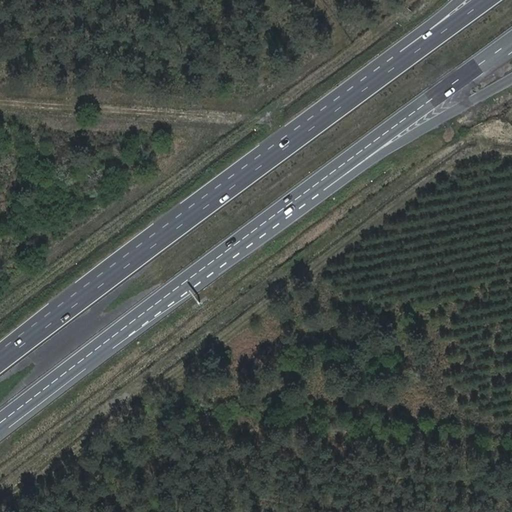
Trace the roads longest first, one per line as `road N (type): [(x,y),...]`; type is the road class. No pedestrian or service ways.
road 1 (track): [(511,154),(446,171),(191,370),(162,384),(133,384),(114,422),(0,511)]
road 2 (motorway): [(488,0),(0,363)]
road 3 (motorway): [(456,0),(0,352)]
road 4 (motorway): [(125,329),(511,41)]
road 5 (motorway): [(125,329),(369,160),(511,77)]
road 6 (track): [(0,99),(244,114),(348,40),(320,0)]
road 7 (motorway): [(0,425),(125,329)]
